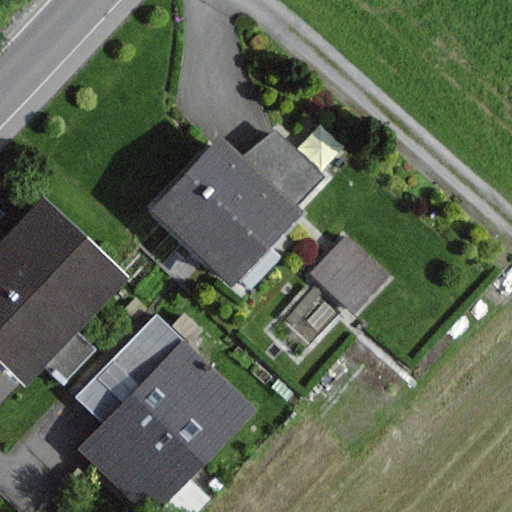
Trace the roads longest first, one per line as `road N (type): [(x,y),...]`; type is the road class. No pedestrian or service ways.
road 1 (track): [(511,222),(266,0)]
road 2 (tertiary): [(94,0),(0,99)]
